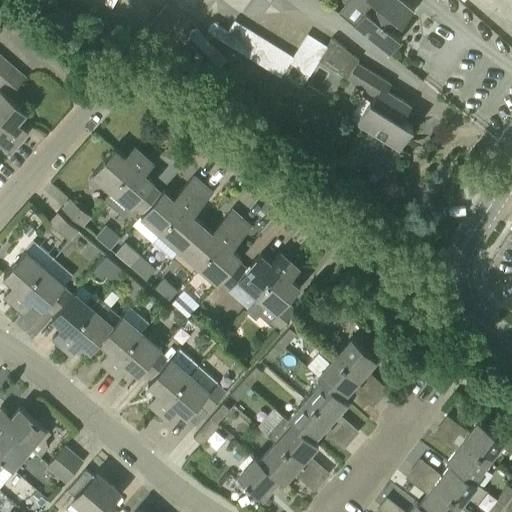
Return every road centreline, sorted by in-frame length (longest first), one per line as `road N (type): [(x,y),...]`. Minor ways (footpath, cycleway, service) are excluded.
road 1 (residential): [(399,259),(148,82),(117,82),(0,211)]
road 2 (residential): [(209,511),(0,341)]
road 3 (tertiary): [(511,343),(468,314),(455,262),(511,171)]
road 4 (residential): [(320,511),(424,391)]
